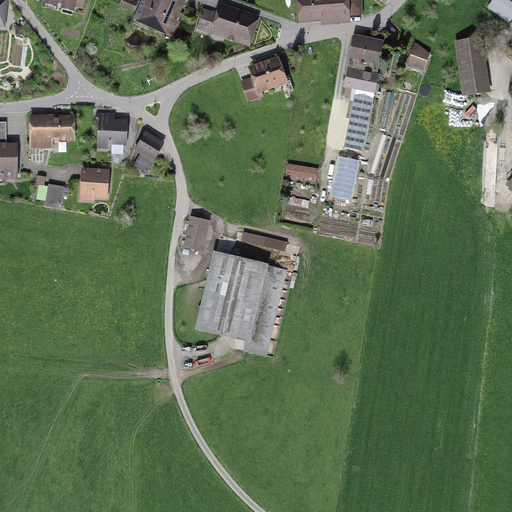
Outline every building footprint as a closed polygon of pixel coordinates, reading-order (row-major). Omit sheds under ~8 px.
[(132,10),(135,2),(129,0),(123,0),(121,6),(132,10)] [(138,19),(152,25),(160,7),(163,1),(163,0),(150,0),(149,2),(146,1),(138,19)] [(163,0),(163,1),(160,7),(152,25),(172,34),(177,23),(172,21),(175,13),(172,12),(177,0),(163,0)] [(300,0),(302,20),(358,16),(357,0),(300,0)] [(507,19),(511,11),(511,0),(498,0),(492,9),(507,19)] [(253,21),(220,10),(214,26),(200,21),(197,28),(212,33),(214,29),(246,40),(253,21)] [(373,71),(374,71),(380,45),(356,40),(350,66),(373,71)] [(484,90),(477,41),(457,44),(464,93),(484,90)] [(415,42),(407,65),(422,71),(428,54),(415,42)] [(251,67),(259,89),(283,80),(275,58),(251,67)] [(375,85),(382,86),(384,76),(373,74),(373,71),(350,66),(346,86),(356,88),(344,148),(363,152),(375,90),(374,90),(375,85)] [(385,91),(377,127),(386,129),(394,93),(385,91)] [(32,138),(32,148),(53,148),(53,138),(71,138),(71,119),(33,119),(33,138),(32,138)] [(0,177),(16,177),(16,146),(1,146),(1,139),(4,139),(4,123),(0,122),(0,177)] [(100,142),(112,142),(111,154),(123,155),(125,123),(101,122),(100,142)] [(160,147),(147,139),(141,149),(144,150),(137,161),(139,162),(136,167),(146,173),(152,163),(148,161),(152,155),(155,157),(160,147)] [(351,200),(359,161),(339,157),(330,196),(351,200)] [(93,196),(105,197),(107,173),(83,171),(82,192),(93,193),(93,196)] [(48,185),(45,206),(60,209),(64,188),(48,185)] [(191,219),(185,246),(199,250),(205,222),(191,219)] [(198,328),(247,340),(245,351),(265,355),(285,271),(215,254),(203,307),(199,306),(197,314),(201,315),(198,328)]
